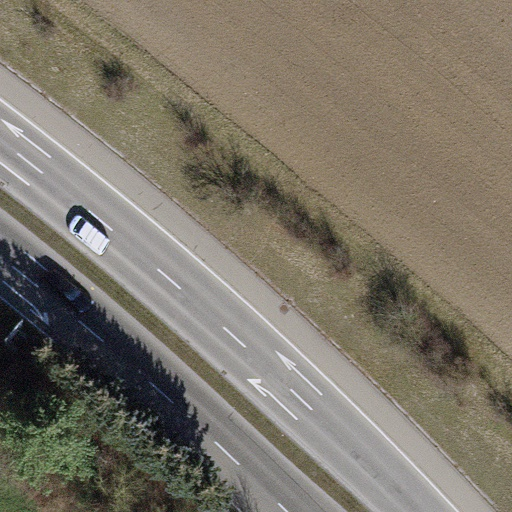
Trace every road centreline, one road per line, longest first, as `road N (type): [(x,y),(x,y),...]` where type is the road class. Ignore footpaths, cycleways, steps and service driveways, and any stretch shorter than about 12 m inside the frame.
road 1 (secondary): [(417,511),(257,356),(0,142)]
road 2 (secondary): [(0,256),(289,511)]
